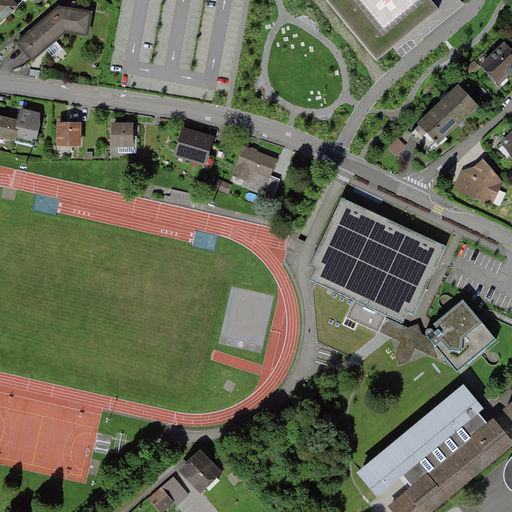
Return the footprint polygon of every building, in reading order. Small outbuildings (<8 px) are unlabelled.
[(24,0),(0,0),(0,24),(26,2),(24,0)] [(326,0),(376,62),(393,47),(427,20),(450,0),(326,0)] [(450,0),(427,20),(393,47),(396,51),(408,42),(411,41),(414,41),(416,44),(464,5),(459,0),(450,0)] [(17,44),(32,61),(62,34),(88,38),(91,11),(74,9),(59,6),(34,29),(17,44)] [(511,53),(506,47),(482,68),(496,84),(511,70),(511,53)] [(458,90),(416,129),(434,148),(476,109),(458,90)] [(42,113),(20,109),(18,120),(14,140),(35,144),(42,113)] [(0,136),(14,140),(18,120),(0,115),(0,136)] [(82,124),(56,124),(56,146),(82,146),(82,124)] [(134,126),(112,125),(110,147),(132,149),(134,126)] [(214,137),(181,129),(173,158),(207,166),(214,137)] [(511,133),(503,143),(511,151),(511,133)] [(276,158),(242,146),(232,173),(267,185),(276,158)] [(465,163),(453,192),(492,208),(504,179),(465,163)] [(449,249),(343,200),(310,270),(317,273),(312,282),(356,303),(348,320),(380,335),(384,325),(389,316),(405,324),(410,312),(418,316),(449,249)] [(453,348),(466,365),(496,339),(463,300),(433,324),(437,329),(435,331),(433,330),(431,328),(429,328),(427,329),(426,331),(425,332),(425,334),(426,336),(433,344),(438,349),(440,347),(442,349),(451,350),(453,348)] [(457,373),(466,365),(453,348),(451,350),(442,349),(440,347),(438,349),(433,344),(438,358),(442,355),(457,373)] [(304,383),(292,394),(301,405),(313,394),(304,383)] [(474,402),(463,388),(361,473),(379,495),(403,474),(414,488),(391,507),(395,511),(427,511),(510,444),(492,423),(488,426),(482,419),(477,413),(482,408),(476,401),(474,402)] [(201,453),(183,471),(200,490),(218,471),(201,453)] [(173,479),(151,498),(162,510),(184,491),(173,479)]
